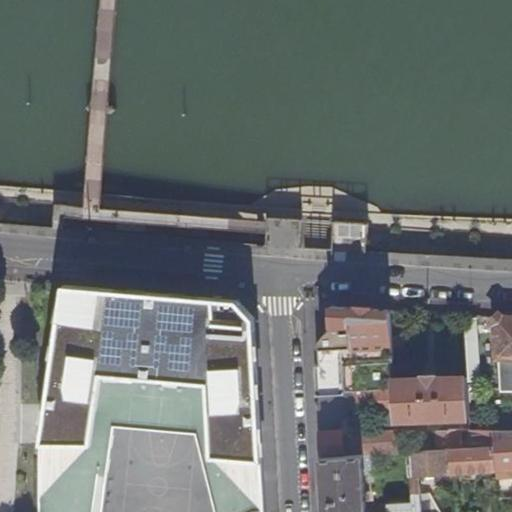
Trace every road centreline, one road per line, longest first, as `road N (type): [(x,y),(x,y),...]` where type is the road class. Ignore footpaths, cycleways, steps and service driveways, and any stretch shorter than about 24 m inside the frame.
road 1 (unclassified): [(0,244),(282,269)]
road 2 (residential): [(282,269),(290,511)]
road 3 (unclassified): [(511,284),(282,269)]
